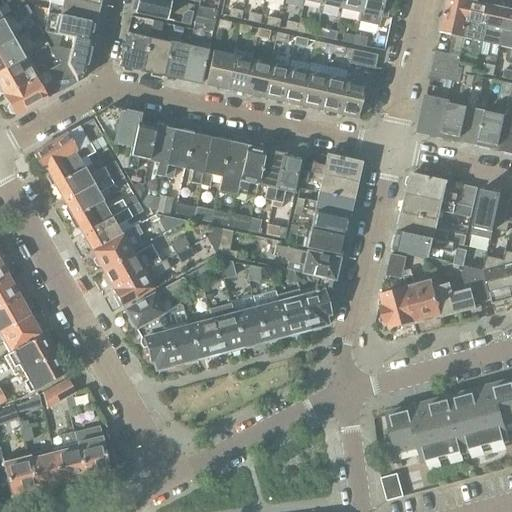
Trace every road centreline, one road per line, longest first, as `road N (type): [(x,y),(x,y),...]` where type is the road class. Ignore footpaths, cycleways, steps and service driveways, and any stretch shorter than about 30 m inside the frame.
road 1 (residential): [(170,480),(0,180)]
road 2 (residential): [(387,149),(99,88)]
road 3 (residential): [(345,394),(339,349),(387,149)]
road 4 (residential): [(170,480),(345,394)]
road 5 (residential): [(345,394),(511,349)]
road 6 (residential): [(387,149),(422,0)]
road 7 (residential): [(511,176),(387,149)]
